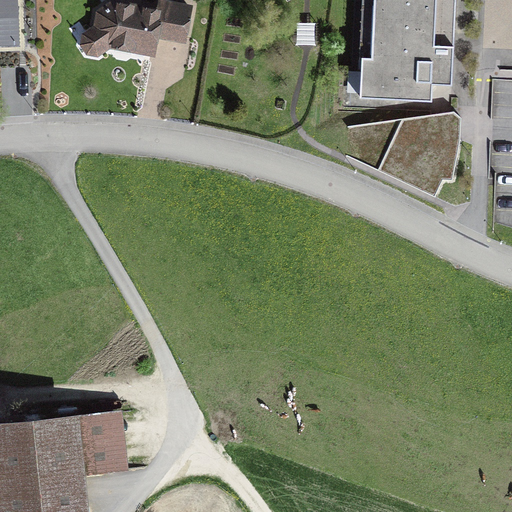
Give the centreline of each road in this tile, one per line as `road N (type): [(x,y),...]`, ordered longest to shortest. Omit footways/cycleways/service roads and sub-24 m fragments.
road 1 (residential): [(0,149),(173,145),(340,189),(476,259),(511,269)]
road 2 (unknown): [(476,259),(484,0)]
road 3 (track): [(258,511),(184,417)]
